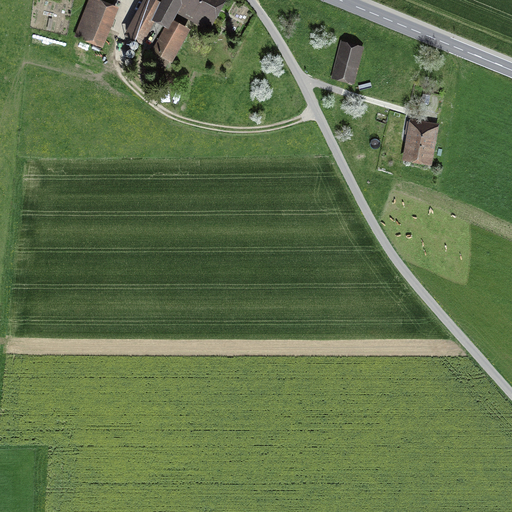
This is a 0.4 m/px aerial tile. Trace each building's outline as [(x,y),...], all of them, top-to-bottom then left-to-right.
[(116,7),(100,0),(87,0),(72,34),(98,45),(116,7)] [(159,7),(145,0),(127,33),(141,41),(159,7)] [(218,0),(161,0),(166,2),(157,18),(167,24),(175,9),(204,25),(218,0)] [(151,58),(166,66),(184,31),(169,23),(151,58)] [(363,46),(341,40),(332,74),(353,81),(363,46)] [(430,95),(422,93),(421,102),(429,103),(430,95)] [(436,124),(407,123),(405,155),(434,156),(436,124)]
